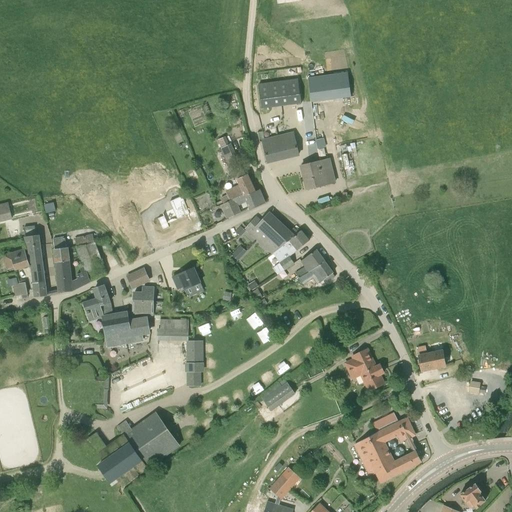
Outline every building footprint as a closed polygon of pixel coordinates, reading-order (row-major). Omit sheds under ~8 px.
[(308,78),(311,102),(351,97),(348,73),(308,78)] [(262,108),(301,103),(298,80),(259,84),(262,108)] [(305,104),(305,119),(340,117),(340,108),(335,108),(334,103),(305,104)] [(293,134),(278,138),(283,159),(299,155),(293,134)] [(218,140),(222,148),(229,145),(225,137),(220,139),(218,140)] [(278,138),(262,141),(268,162),(283,159),(278,138)] [(229,167),(230,167),(239,162),(231,144),(229,145),(222,148),(221,149),(229,167)] [(330,159),(302,165),(307,190),(317,188),(335,184),(330,159)] [(227,195),(221,198),(223,204),(227,202),(230,201),(243,194),(244,197),(255,192),(248,175),(238,179),(237,179),(239,185),(225,191),(227,195)] [(223,204),(221,205),(227,218),(233,215),(240,212),(237,206),(246,201),(250,210),(265,203),(259,190),(255,192),(244,197),(243,194),(230,201),(227,202),(223,204)] [(170,201),(169,202),(177,220),(190,214),(182,196),(181,196),(181,197),(170,201)] [(0,222),(12,220),(8,203),(0,204),(0,222)] [(272,252),(298,233),(293,229),(290,232),(269,213),(270,213),(269,213),(261,222),(256,217),(246,228),(253,235),(272,252)] [(164,216),(158,219),(163,230),(169,228),(164,216)] [(39,235),(36,236),(35,226),(24,227),(25,237),(29,248),(30,255),(38,253),(38,254),(41,253),(39,235)] [(289,257),(301,247),(309,241),(301,231),(298,233),(272,252),(273,253),(280,264),(273,269),(277,275),(285,270),(294,264),(289,257)] [(92,236),(76,238),(77,248),(94,245),(93,243),(92,236)] [(65,237),(53,239),(55,250),(56,263),(69,262),(68,248),(67,248),(65,237)] [(107,274),(94,245),(77,248),(84,268),(87,274),(90,282),(107,274)] [(16,270),(29,265),(24,250),(11,254),(12,259),(6,261),(9,269),(15,267),(16,270)] [(316,267),(324,261),(316,250),(308,256),(301,261),(305,267),(296,273),(298,276),(298,277),(308,272),(309,271),(313,269),(316,267)] [(231,256),(238,262),(241,259),(234,252),(231,256)] [(44,282),(41,253),(38,254),(38,253),(30,255),(32,265),(34,283),(44,282)] [(308,272),(298,277),(298,278),(299,278),(299,279),(302,284),(305,282),(313,278),(315,281),(322,277),(324,280),(327,283),(335,277),(333,274),(333,273),(324,261),(316,267),(313,269),(309,271),(308,272)] [(69,262),(56,263),(59,286),(60,290),(60,292),(73,291),(90,283),(90,282),(87,274),(84,268),(80,269),(81,273),(77,275),(77,279),(72,282),(69,262)] [(128,274),(134,288),(152,279),(146,266),(128,274)] [(203,290),(198,278),(194,268),(173,278),(177,287),(178,289),(184,287),(188,297),(203,290)] [(19,281),(22,295),(28,294),(25,280),(19,281)] [(248,285),(251,291),(256,287),(258,287),(254,281),(253,282),(248,285)] [(46,296),(46,295),(44,282),(34,283),(35,297),(46,296)] [(97,299),(84,303),(90,321),(112,313),(110,302),(104,286),(94,289),(97,299)] [(152,315),(153,288),(143,288),(143,293),(134,293),(133,315),(152,315)] [(252,292),(257,301),(262,298),(257,289),(252,292)] [(222,300),(230,302),(232,293),(224,292),(222,300)] [(267,304),(264,299),(259,302),(262,307),(267,304)] [(113,317),(104,318),(108,346),(143,340),(143,336),(150,334),(148,317),(129,320),(128,314),(120,316),(120,317),(113,318),(113,317)] [(188,329),(189,321),(161,320),(161,329),(188,329)] [(265,344),(274,339),(268,327),(258,332),(265,344)] [(334,330),(326,333),(328,340),(337,336),(334,330)] [(204,362),(203,341),(186,341),(186,363),(204,362)] [(417,348),(418,354),(427,353),(425,346),(417,348)] [(369,391),(375,388),(384,384),(380,375),(384,373),(380,365),(376,367),(367,349),(358,353),(351,357),(353,359),(345,363),(352,379),(361,375),(369,391)] [(444,357),(443,350),(434,351),(427,353),(418,354),(418,356),(421,370),(446,365),(444,357)] [(332,362),(332,359),(330,358),(327,357),(323,359),(322,362),(322,364),(324,366),(327,366),(331,364),(332,362)] [(105,407),(106,380),(69,378),(68,405),(105,407)] [(287,383),(263,400),(271,411),(295,394),(287,383)] [(480,386),(481,384),(471,383),(469,391),(484,394),(485,387),(480,386)] [(104,461),(96,466),(109,485),(117,480),(122,487),(179,446),(155,413),(131,430),(122,436),(107,447),(101,452),(99,453),(104,461)] [(407,418),(398,423),(393,414),(373,423),(378,433),(354,445),(371,476),(376,473),(381,482),(421,462),(416,451),(394,463),(383,443),(398,435),(401,442),(415,435),(407,418)] [(289,468),(270,490),(281,499),(300,477),(289,468)] [(479,485),(476,484),(460,495),(470,509),(471,508),(473,510),(485,501),(479,493),(481,491),(480,488),(479,485)]
